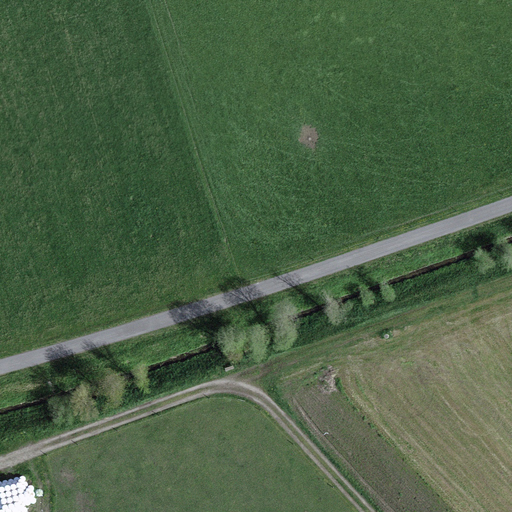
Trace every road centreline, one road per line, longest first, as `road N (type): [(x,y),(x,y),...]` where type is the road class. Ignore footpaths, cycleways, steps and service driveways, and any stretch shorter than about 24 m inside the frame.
road 1 (unclassified): [(511,204),(252,293),(0,366)]
road 2 (track): [(511,281),(223,385)]
road 3 (track): [(223,385),(0,463)]
road 4 (track): [(223,385),(346,511)]
